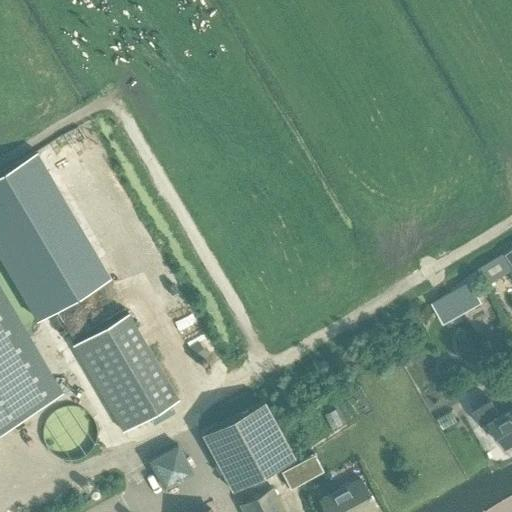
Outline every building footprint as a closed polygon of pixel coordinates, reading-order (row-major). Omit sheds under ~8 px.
[(36,154),(0,175),(0,259),(37,323),(109,280),(36,154)] [(461,314),(480,303),(469,283),(451,293),(461,314)] [(444,324),(461,314),(451,293),(432,304),(444,324)] [(0,303),(0,428),(55,395),(0,303)] [(128,315),(73,348),(124,433),(179,400),(128,315)] [(511,388),(502,394),(510,409),(511,411),(511,388)] [(502,394),(473,410),(481,426),(490,421),(505,447),(511,442),(511,411),(510,409),(502,394)] [(231,488),(289,457),(261,403),(203,434),(231,488)] [(94,441),(95,436),(94,430),(93,424),(90,419),(86,415),(83,412),(78,409),(72,408),(68,407),(61,408),(56,409),(50,412),(47,415),(41,423),(39,428),(38,434),(39,440),(40,445),(42,450),(45,454),(48,457),(53,461),(57,462),(65,464),(72,463),(76,462),(81,460),(86,457),(89,453),(93,447),(94,441)] [(194,475),(178,444),(148,460),(163,491),(194,475)] [(281,472),(290,489),(323,471),(314,454),(281,472)] [(326,511),(366,511),(375,508),(360,480),(320,501),(326,511)] [(284,511),(271,487),(239,504),(243,511),(284,511)]
